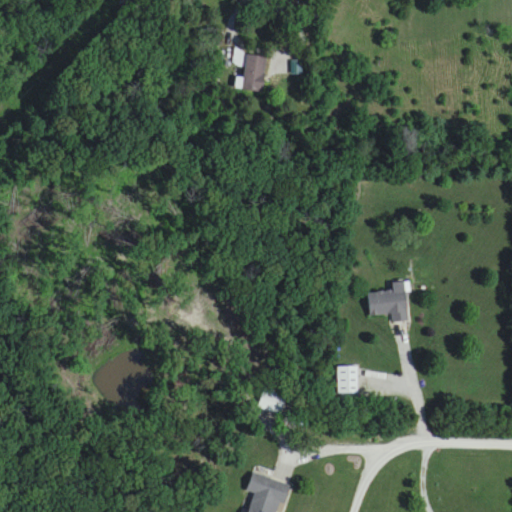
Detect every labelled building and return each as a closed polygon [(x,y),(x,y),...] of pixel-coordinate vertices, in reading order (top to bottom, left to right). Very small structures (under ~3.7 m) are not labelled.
[(265,91),(263,56),(243,57),(245,92),(265,91)] [(366,294),(368,317),(390,316),(391,323),(408,322),(405,283),(391,284),(392,292),(366,294)] [(357,395),(357,367),(337,367),(337,395),(357,395)] [(280,415),(285,397),(263,390),(257,408),(280,415)] [(279,511),(289,485),(264,477),(265,472),(253,469),(246,492),(253,494),(247,511),(279,511)]
